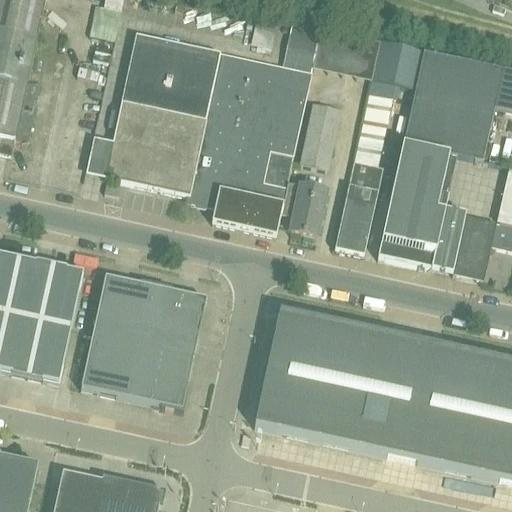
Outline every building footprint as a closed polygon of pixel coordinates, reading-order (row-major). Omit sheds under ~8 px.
[(27,87),(38,33),(45,0),(0,0),(0,140),(1,141),(0,144),(0,157),(11,160),(14,144),(27,147),(39,89),(27,87)] [(293,161),(313,70),(321,35),(291,29),(282,72),(135,40),(104,184),(188,202),(187,206),(215,212),(211,228),(275,242),(280,219),(287,187),(293,161)] [(39,89),(27,147),(14,144),(11,160),(52,169),(79,42),(38,33),(27,87),(39,89)] [(372,83),(380,47),(321,34),(321,35),(313,70),(372,83)] [(383,173),(378,172),(396,91),(404,52),(380,47),(372,83),(354,167),(345,204),(349,205),(341,242),(337,242),(334,255),(363,261),(383,173)] [(377,264),(425,274),(433,269),(444,217),(436,215),(448,160),(482,167),(494,113),(511,117),(511,76),(423,57),(390,205),(386,225),(377,264)] [(313,109),(300,169),(327,175),(340,115),(313,109)] [(499,229),(511,231),(511,174),(499,229)] [(280,219),(293,222),(290,237),(316,242),(326,196),(300,190),(300,191),(287,187),(280,219)] [(120,191),(106,188),(104,198),(118,201),(120,191)] [(483,287),(490,251),(495,228),(465,221),(452,280),(483,287)] [(511,231),(499,229),(495,228),(490,251),(511,255),(511,231)] [(0,260),(0,376),(58,389),(82,278),(0,260)] [(104,283),(80,394),(160,412),(159,414),(182,419),(187,395),(186,395),(206,305),(170,297),(171,294),(140,287),(139,290),(104,283)] [(511,488),(511,369),(278,318),(254,432),(511,488)] [(0,461),(0,511),(28,511),(37,470),(17,465),(0,461)] [(62,478),(54,511),(157,511),(160,500),(62,478)]
